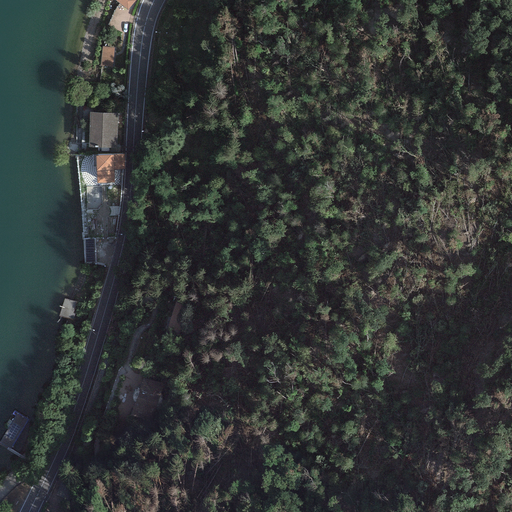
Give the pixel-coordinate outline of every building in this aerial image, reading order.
[(138,0),(120,0),(131,8),(138,0)] [(114,64),(115,44),(102,44),(101,64),(114,64)] [(118,113),(91,111),(89,146),(116,147),(118,113)] [(122,154),(96,154),(96,184),(113,184),(113,171),(122,171),(122,154)] [(64,296),(61,313),(74,315),(77,298),(64,296)] [(155,415),(161,377),(140,373),(134,412),(155,415)]
